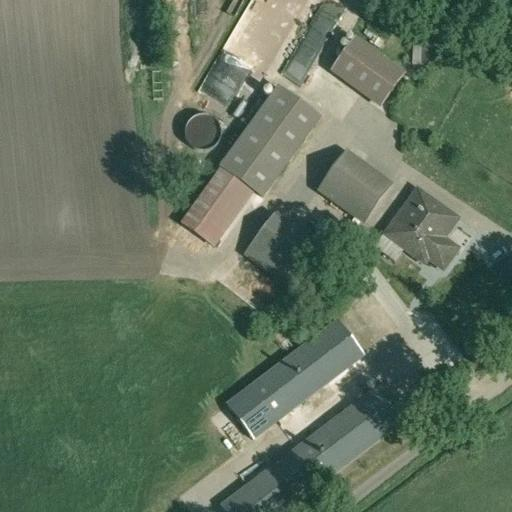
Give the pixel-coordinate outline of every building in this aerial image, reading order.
[(162,0),(165,76),(193,76),(191,0),(162,0)] [(329,47),(332,23),(315,20),(312,44),(329,47)] [(253,68),(267,42),(241,28),(227,54),(253,68)] [(353,39),(327,74),(379,113),(405,78),(380,59),(353,39)] [(226,55),(215,74),(238,87),(249,68),(226,55)] [(282,89),(221,171),(261,200),(296,151),(301,155),(326,120),(282,89)] [(195,129),(206,142),(218,133),(207,120),(195,129)] [(387,188),(345,158),(320,192),(362,223),(387,188)] [(212,255),(255,197),(221,171),(219,170),(197,199),(175,228),(212,255)] [(456,222),(417,193),(403,214),(398,210),(386,226),(391,230),(385,239),(424,267),(427,262),(442,273),(457,252),(442,241),(456,222)] [(400,207),(385,196),(369,218),(384,229),(386,226),(398,210),(400,207)] [(323,253),(275,217),(243,259),(292,295),(301,283),(322,256),(323,253)] [(355,281),(322,256),(301,283),(335,308),(355,281)] [(364,359),(336,323),(225,408),(254,444),(364,359)] [(288,511),(410,419),(383,383),(219,509),(221,511),(288,511)]
